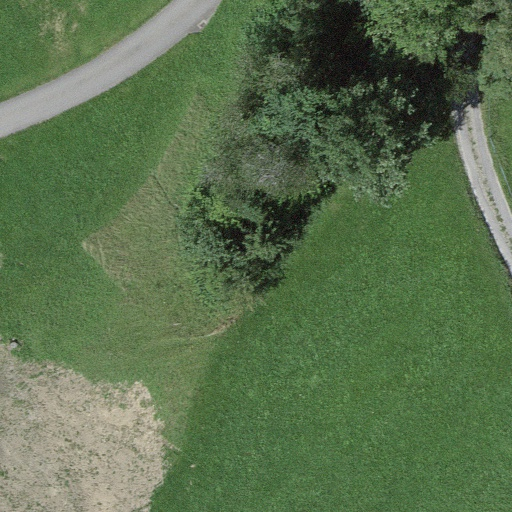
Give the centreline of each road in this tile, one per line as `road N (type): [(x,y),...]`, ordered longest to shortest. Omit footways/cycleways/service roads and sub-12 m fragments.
road 1 (unclassified): [(511,234),(488,187),(466,65),(479,0)]
road 2 (track): [(196,0),(167,30),(56,95),(0,114)]
